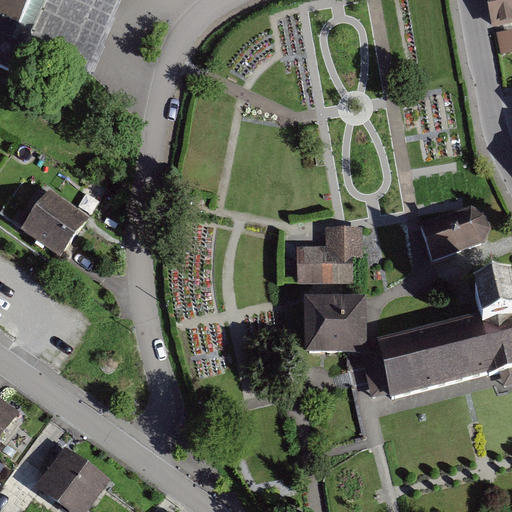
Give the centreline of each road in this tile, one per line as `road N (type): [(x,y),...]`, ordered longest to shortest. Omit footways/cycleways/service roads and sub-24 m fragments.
road 1 (residential): [(227,0),(191,27),(161,97),(140,223),(145,327),(165,410),(134,455)]
road 2 (residential): [(472,0),(511,164)]
road 3 (residential): [(134,455),(0,357)]
